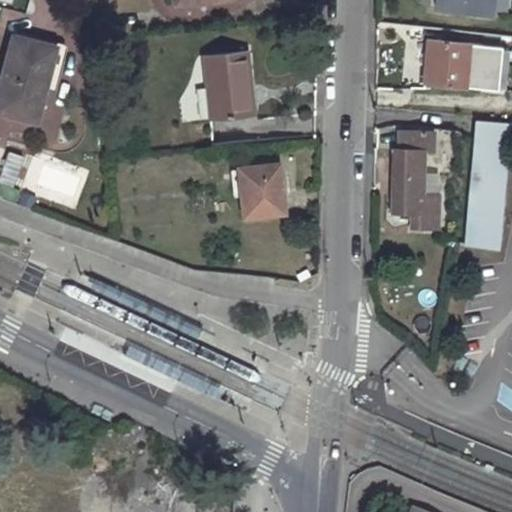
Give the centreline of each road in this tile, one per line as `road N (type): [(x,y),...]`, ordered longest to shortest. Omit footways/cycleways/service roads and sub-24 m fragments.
road 1 (residential): [(0,206),(216,286),(334,304)]
road 2 (residential): [(334,304),(344,0)]
road 3 (residential): [(318,511),(334,304)]
road 4 (residential): [(355,511),(365,487),(384,483),(460,511)]
